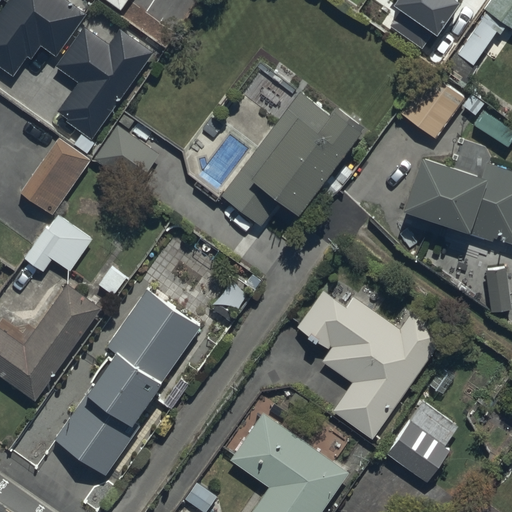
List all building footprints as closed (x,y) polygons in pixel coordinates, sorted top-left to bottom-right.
[(3,0),(0,5),(0,62),(15,74),(40,39),(56,51),(86,8),(74,0),(3,0)] [(397,0),(394,6),(437,36),(459,5),(451,0),(397,0)] [(511,0),(486,0),(483,6),(511,25),(511,0)] [(59,106),(94,132),(154,49),(118,23),(108,38),(83,20),(55,59),(80,77),(59,106)] [(402,106),(438,132),(466,91),(430,65),(402,106)] [(333,100),(328,106),(296,83),(221,188),(261,217),(281,189),(299,202),(358,118),(333,100)] [(118,119),(94,153),(133,180),(157,147),(118,119)] [(50,209),(88,156),(58,135),(21,188),(50,209)] [(403,202),(511,237),(511,162),(485,153),(482,165),(422,145),(403,202)] [(71,266),(93,234),(57,209),(35,240),(25,254),(43,267),(53,253),(71,266)] [(504,260),(484,264),(490,305),(511,302),(504,260)] [(0,367),(1,368),(36,393),(101,302),(66,277),(23,337),(0,320),(0,367)] [(320,337),(330,344),(322,356),(349,375),(357,363),(360,365),(332,405),(372,433),(433,347),(400,323),(394,319),(353,290),(346,300),(323,284),(297,320),(320,337)] [(133,417),(201,321),(152,286),(83,381),(91,387),(56,435),(108,472),(142,423),(133,417)] [(400,323),(433,347),(447,328),(413,305),(400,323)] [(248,511),(317,511),(348,468),(303,436),(266,409),(232,456),(269,483),(248,511)] [(411,416),(389,448),(429,477),(452,445),(411,416)] [(205,508),(215,494),(196,480),(186,495),(205,508)] [(496,511),(480,500),(471,511),(496,511)]
